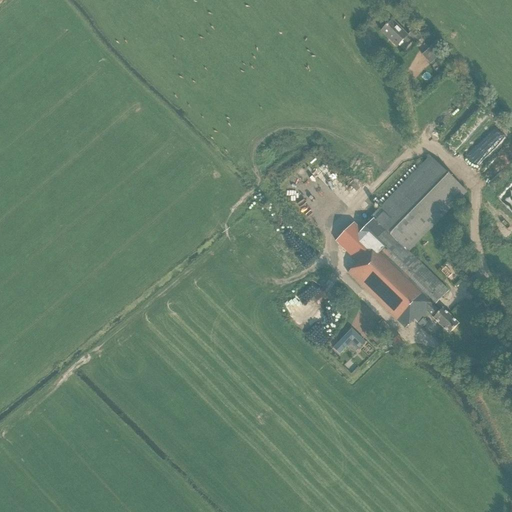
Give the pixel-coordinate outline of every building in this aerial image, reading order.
[(413,29),(407,35),(392,20),(381,31),(397,46),(404,39),(408,42),(411,39),(416,44),(422,37),(413,29)] [(438,37),(432,32),(425,40),(431,45),(438,37)] [(338,135),(344,128),(337,123),(332,130),(338,135)] [(449,334),(459,324),(443,309),(440,311),(434,306),(449,291),(409,252),(466,192),(430,156),(371,217),(373,219),(362,230),(361,230),(344,247),(357,259),(345,270),(405,329),(414,320),(417,323),(428,312),(433,318),(444,329),(443,330),(446,333),(447,332),(449,334)] [(352,315),(333,335),(339,341),(353,327),(358,333),(364,327),(352,315)] [(383,321),(376,329),(371,334),(377,339),(381,334),(391,343),(396,348),(403,341),(398,336),(383,321)]
